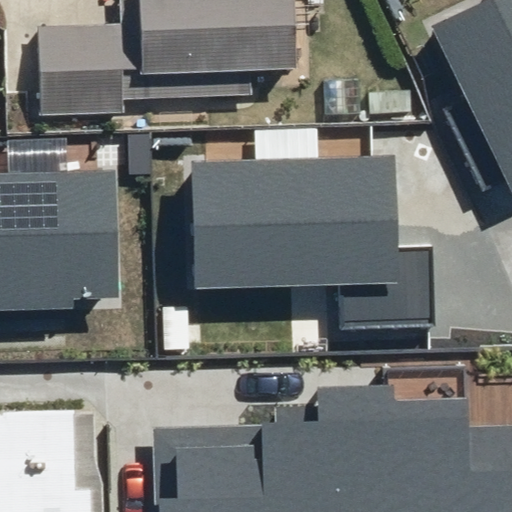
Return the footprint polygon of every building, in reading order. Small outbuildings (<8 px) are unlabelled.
[(121,0),(123,26),(37,30),(40,119),(124,116),(122,72),(141,71),(141,78),(296,72),(293,0),(121,0)] [(511,90),(511,85),(466,2),(395,42),(443,129),(511,90)] [(75,176),(34,183),(32,174),(0,179),(0,334),(37,328),(100,316),(75,176)] [(403,455),(405,414),(435,416),(436,385),(406,384),(407,373),(322,370),(319,451),(403,455)] [(0,511),(144,511),(144,486),(134,487),(134,457),(125,458),(124,429),(95,430),(95,393),(1,395),(1,400),(0,399),(0,511)]
